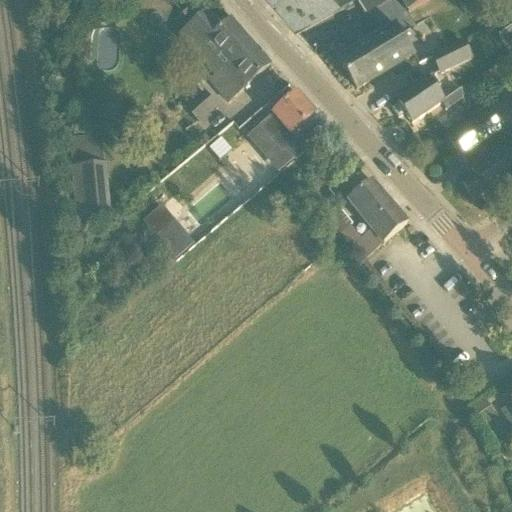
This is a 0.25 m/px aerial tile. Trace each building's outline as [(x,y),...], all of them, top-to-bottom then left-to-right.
[(401,0),(409,14),(433,0),(401,0)] [(232,22),(221,31),(205,13),(179,35),(196,54),(216,78),(210,83),(228,104),(271,66),(232,22)] [(135,47),(143,39),(126,19),(118,27),(135,47)] [(338,63),(356,92),(424,51),(428,58),(445,48),(438,37),(435,39),(425,21),(401,36),(396,28),(338,63)] [(511,27),(498,37),(509,53),(511,51),(511,27)] [(433,60),(440,74),(469,60),(461,45),(433,60)] [(434,93),(440,89),(432,77),(425,81),(400,98),(403,102),(398,105),(398,106),(391,111),(398,121),(405,117),(412,126),(441,106),(446,113),(463,101),(461,92),(442,106),(434,93)] [(70,92),(56,93),(58,109),(72,107),(70,92)] [(197,125),(217,109),(205,94),(185,110),(197,125)] [(301,138),(296,142),(292,137),(315,117),(297,97),(260,130),(282,155),(286,152),(296,164),(311,150),(301,138)] [(511,140),(507,143),(486,114),(448,140),(470,173),(459,181),(474,203),(486,195),(491,204),(511,189),(511,140)] [(106,169),(72,172),(78,222),(110,213),(106,169)] [(352,227),(339,212),(327,221),(357,255),(357,254),(364,263),(382,247),(383,248),(385,247),(384,246),(407,226),(408,227),(409,227),(409,226),(373,184),(358,197),(348,205),(370,233),(361,241),(350,229),(352,227)] [(163,205),(143,221),(175,260),(195,244),(163,205)] [(87,295),(86,295),(79,284),(76,286),(66,294),(74,305),(87,295)]
